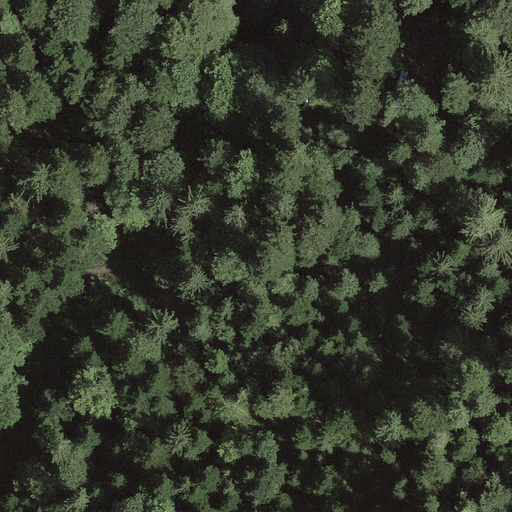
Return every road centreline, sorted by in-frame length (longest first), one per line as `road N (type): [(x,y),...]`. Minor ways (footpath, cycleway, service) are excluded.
road 1 (track): [(511,368),(460,357),(435,361),(320,415),(233,415),(196,396),(155,351),(97,162),(81,144),(52,133),(0,130)]
road 2 (track): [(435,361),(402,295),(382,219),(377,131),(407,0)]
